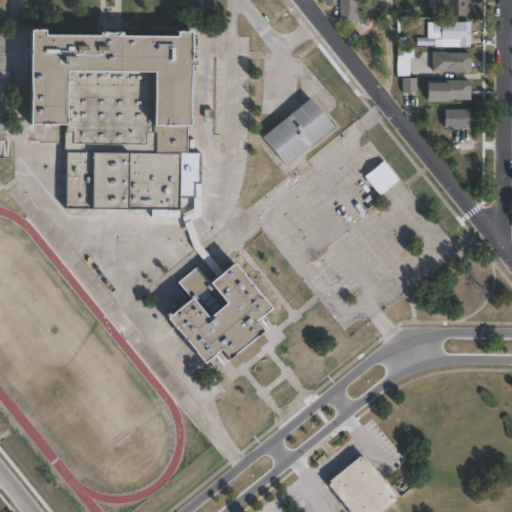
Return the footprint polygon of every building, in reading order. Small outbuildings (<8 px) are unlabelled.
[(356,0),(356,12),(363,12),(363,23),(360,23),(360,25),(357,25),(357,24),(338,24),(338,0),(356,0)] [(469,0),(469,1),(472,1),(472,6),(470,6),(469,16),(466,16),(466,17),(442,17),(442,8),(428,8),(428,0),(469,0)] [(470,22),(470,47),(458,47),(458,44),(451,44),(451,41),(441,41),(441,39),(434,39),(434,46),(416,46),(416,38),(426,38),(426,23),(441,23),(441,22),(470,22)] [(41,27),(41,32),(96,32),(96,29),(118,29),(118,33),(173,34),(173,28),(187,29),(186,123),(183,123),(183,149),(176,149),(175,205),(63,203),(64,122),(25,122),(27,26),(41,27)] [(470,53),(470,73),(431,73),(431,52),(470,53)] [(396,75),(408,75),(408,57),(396,56),(396,75)] [(415,94),(401,94),(402,78),(415,79),(415,94)] [(469,81),(469,101),(437,100),(425,100),(426,81),(438,81),(469,81)] [(330,124),(281,163),(260,137),(308,97),(330,124)] [(470,110),(470,120),(469,120),(469,128),(461,128),(461,129),(443,129),(443,120),(432,120),(432,109),(470,110)] [(232,261),(270,307),(254,320),(262,330),(228,358),(219,347),(202,361),(165,315),(187,297),(175,283),(196,266),(208,281),(232,261)] [(396,498),(378,511),(348,511),(324,481),(361,452),(396,498)]
